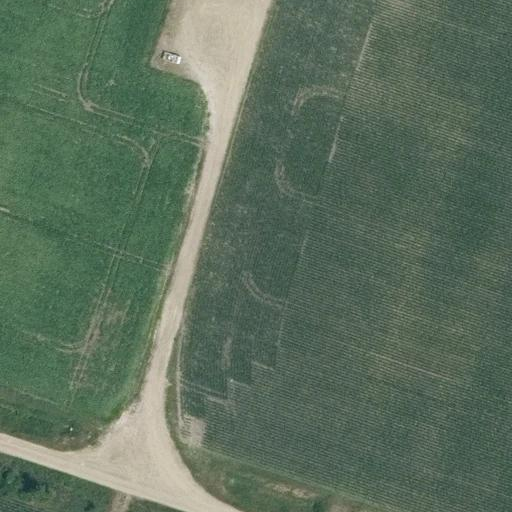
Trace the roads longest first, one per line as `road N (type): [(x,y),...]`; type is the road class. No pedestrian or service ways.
road 1 (track): [(471,0),(285,511)]
road 2 (track): [(228,511),(0,437)]
